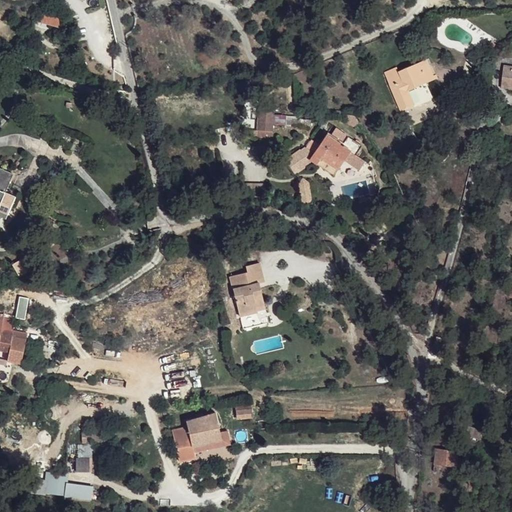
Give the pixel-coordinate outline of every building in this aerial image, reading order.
[(57,11),(35,5),(39,22),(61,28),(57,11)] [(428,60),(388,76),(401,107),(414,103),(409,91),(436,79),(428,60)] [(511,64),(506,63),(503,85),(511,86),(511,64)] [(262,137),(274,137),(274,124),(287,124),(312,124),(312,118),(301,118),(302,116),(287,116),(287,115),(274,115),(274,111),(266,111),(265,130),(262,129),(262,137)] [(306,147),(286,160),(295,173),(311,163),(312,160),(318,164),(322,157),(339,167),(345,158),(361,167),(366,157),(356,151),(362,142),(347,133),(343,140),(328,131),(320,144),(313,139),(307,148),(306,147)] [(339,167),(322,157),(318,164),(335,174),(339,167)] [(0,214),(1,211),(7,214),(15,197),(5,192),(13,174),(0,168),(0,214)] [(303,178),(299,183),(302,201),(308,205),(312,199),(309,182),(303,178)] [(265,183),(245,182),(244,196),(265,197),(265,183)] [(32,230),(18,232),(20,246),(34,244),(32,230)] [(56,233),(43,230),(40,244),(53,247),(56,233)] [(24,257),(12,264),(19,276),(32,269),(24,257)] [(230,276),(239,314),(257,310),(256,307),(264,305),(260,288),(257,289),(256,284),(259,283),(264,282),(259,263),(246,266),(247,272),(230,276)] [(0,380),(6,382),(11,361),(20,363),(25,338),(12,336),(13,333),(4,332),(1,331),(2,328),(3,320),(0,319),(0,380)] [(236,410),(237,418),(252,417),(252,409),(236,410)] [(172,430),(179,461),(195,457),(194,451),(193,446),(221,440),(220,432),(215,412),(186,420),(187,426),(172,430)] [(485,432),(468,424),(464,430),(481,439),(485,432)] [(227,430),(220,432),(221,440),(193,446),(194,451),(230,444),(227,430)] [(455,449),(437,449),(435,464),(454,466),(455,449)] [(76,457),(76,469),(92,469),(92,457),(76,457)] [(45,479),(32,477),(31,492),(45,494),(46,493),(66,496),(68,482),(69,474),(46,471),(45,479)] [(93,486),(68,482),(66,496),(91,500),(93,486)]
